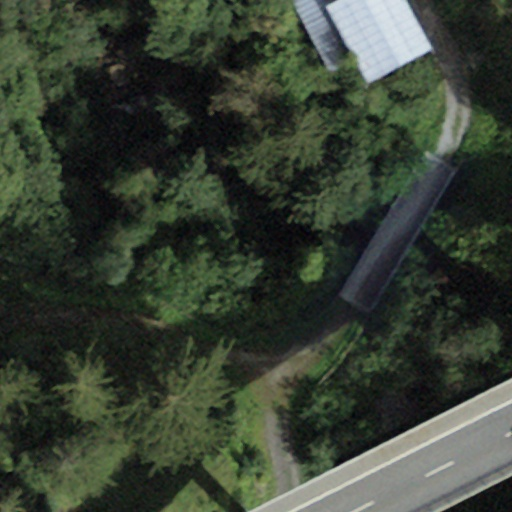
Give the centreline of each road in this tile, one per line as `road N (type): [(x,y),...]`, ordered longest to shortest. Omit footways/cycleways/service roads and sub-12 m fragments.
road 1 (track): [(425,0),(463,90),(442,158),(343,325),(267,351),(207,346),(128,312),(37,311),(0,325)]
road 2 (tertiary): [(353,511),(511,432)]
road 3 (track): [(267,351),(291,511)]
